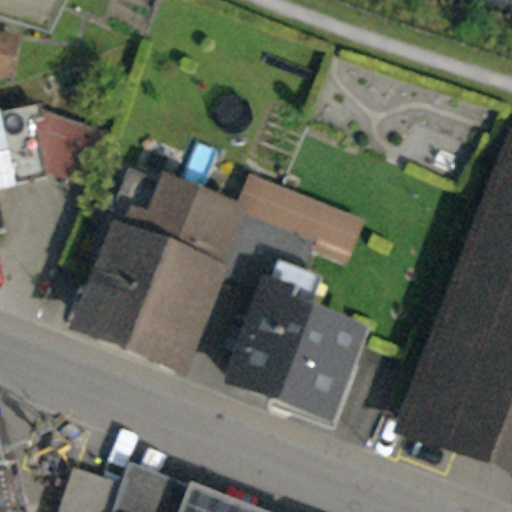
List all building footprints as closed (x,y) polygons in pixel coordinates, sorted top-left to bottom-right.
[(0,89),(8,56),(0,54),(0,89)] [(511,161),(508,160),(402,445),(511,486),(511,161)] [(348,280),(365,239),(250,193),(234,234),(348,280)] [(85,335),(180,369),(231,230),(156,203),(138,253),(118,246),(85,335)] [(325,431),(354,345),(257,312),(227,398),(325,431)] [(178,511),(128,493),(121,511),(178,511)]
